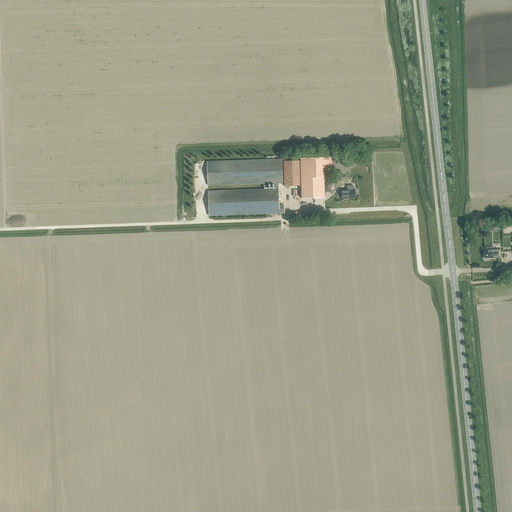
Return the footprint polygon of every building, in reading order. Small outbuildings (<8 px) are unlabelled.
[(332,177),(331,157),(301,158),(302,198),(325,197),(325,178),(332,177)] [(282,183),(282,159),(207,162),(208,185),(282,183)] [(283,161),(284,186),(301,186),(300,161),(283,161)] [(332,192),(332,187),(336,184),(332,179),(326,185),(326,192),(332,192)] [(208,191),(209,216),(284,213),(284,205),(279,205),(278,189),(208,191)] [(341,199),(355,198),(355,190),(341,190),(341,199)] [(484,258),(496,258),(496,249),(483,250),(484,258)]
